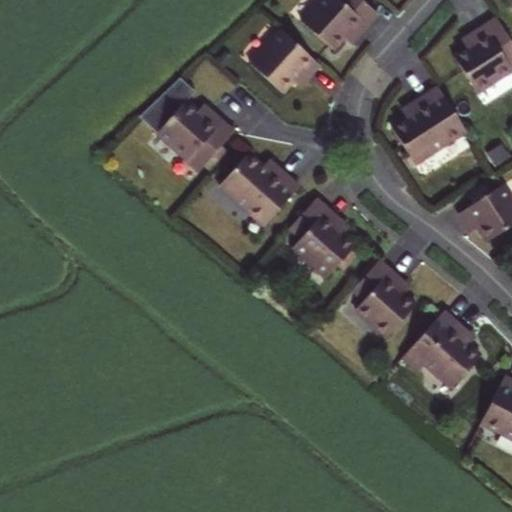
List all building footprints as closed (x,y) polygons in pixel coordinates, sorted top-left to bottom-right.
[(347,0),(339,0),(330,11),(366,44),(380,30),(347,0)] [(358,54),(366,44),(330,11),(302,41),(333,68),(345,54),(352,48),(358,54)] [(476,95),(511,72),(511,50),(495,24),(467,42),(471,48),(463,52),(465,55),(455,62),(476,95)] [(467,42),(460,46),(463,52),(471,48),(467,42)] [(314,84),(321,76),(284,43),(254,76),(285,104),(301,87),(308,79),(314,84)] [(345,54),(352,60),(358,54),(352,48),(345,54)] [(221,60),(213,53),(205,60),(212,68),(221,60)] [(301,87),(307,92),(314,84),(308,79),(301,87)] [(200,181),(236,142),(213,121),(208,127),(200,119),(199,121),(187,112),(197,102),(181,87),(143,131),(200,181)] [(397,140),(417,172),(464,143),(438,100),(411,117),(417,128),(409,133),(397,140)] [(200,119),(208,127),(213,121),(205,114),(200,119)] [(409,133),(417,128),(411,117),(402,122),(409,133)] [(500,146),(485,156),(493,170),(509,160),(500,146)] [(280,177),(274,184),(263,174),(252,164),(223,196),(267,235),(301,196),(280,177)] [(263,174),(274,184),(280,177),(270,167),(263,174)] [(489,251),(511,236),(511,208),(501,191),(458,218),(469,235),(473,233),(477,239),(480,237),(489,251)] [(329,239),(308,219),(273,257),(317,296),(345,264),(331,251),(324,245),(329,239)] [(329,239),(324,245),(331,251),(336,245),(329,239)] [(403,290),(407,285),(383,264),(349,304),(393,342),(420,311),(407,300),(410,296),(403,290)] [(407,285),(403,290),(410,296),(414,291),(407,285)] [(471,341),(447,320),(413,358),(456,395),(483,364),(472,355),(476,351),(468,345),(471,341)] [(476,351),(479,347),(471,341),(468,345),(476,351)] [(511,382),(508,380),(485,425),(511,439),(511,382)]
